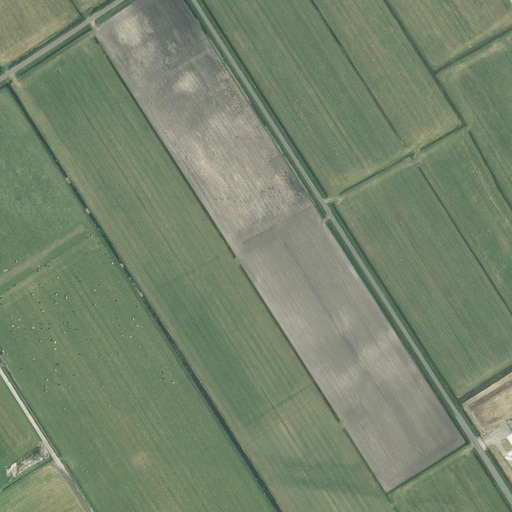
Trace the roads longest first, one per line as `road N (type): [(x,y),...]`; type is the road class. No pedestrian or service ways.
road 1 (unclassified): [(511,500),(193,0)]
road 2 (unclassified): [(128,0),(0,84)]
